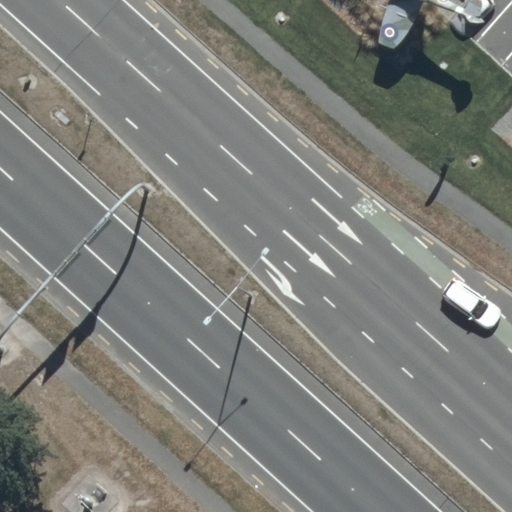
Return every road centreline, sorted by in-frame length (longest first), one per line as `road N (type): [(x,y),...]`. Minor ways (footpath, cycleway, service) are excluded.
road 1 (primary): [(51,0),(511,421)]
road 2 (primary): [(374,511),(0,171)]
